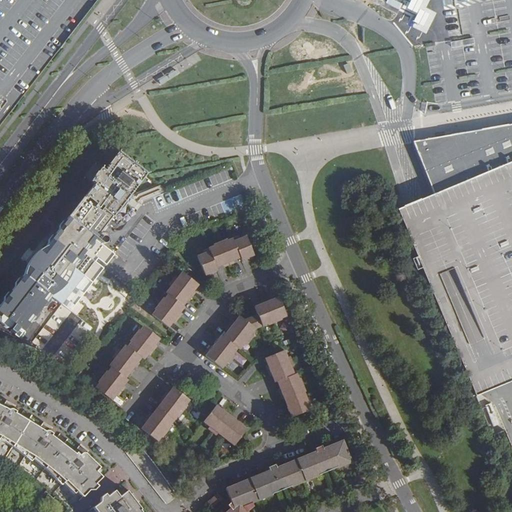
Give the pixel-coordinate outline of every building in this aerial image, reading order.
[(0,0),(0,123),(54,54),(56,53),(96,0),(0,0)] [(511,123),(412,141),(433,191),(423,195),(403,203),(396,207),(417,257),(412,259),(417,271),(422,269),(476,396),(511,380),(511,123)] [(100,240),(109,247),(111,246),(112,246),(113,244),(114,242),(113,241),(113,240),(110,238),(108,239),(104,236),(117,219),(118,220),(130,204),(134,199),(152,176),(154,174),(124,152),(108,174),(104,171),(95,182),(98,186),(72,219),(100,240)] [(78,267),(100,240),(72,219),(48,249),(45,251),(42,253),(39,255),(36,258),(32,263),(30,267),(29,270),(27,274),(26,278),(2,309),(0,310),(0,328),(6,333),(8,333),(10,331),(17,323),(27,331),(54,298),(57,296),(60,294),(63,291),(67,287),(72,279),(77,271),(78,267)] [(196,252),(203,272),(216,266),(214,263),(238,253),(239,256),(256,249),(252,240),(247,242),(243,232),(232,237),(230,234),(224,236),(222,234),(211,239),(212,241),(206,244),(207,248),(196,252)] [(92,256),(81,270),(88,275),(99,262),(92,256)] [(151,310),(168,324),(184,304),(181,300),(195,281),(178,268),(163,287),(166,290),(163,295),(160,292),(151,303),(154,306),(151,310)] [(219,330),(202,350),(219,365),(236,343),(240,345),(256,324),(265,320),(267,322),(280,317),(279,314),(284,311),(276,293),(252,303),(256,313),(246,317),(238,312),(222,332),(219,330)] [(94,383),(111,398),(127,378),(124,375),(141,354),(144,356),(159,337),(141,323),(137,327),(135,325),(126,336),(128,338),(125,342),(123,341),(107,362),(109,364),(105,369),(102,367),(94,378),(96,380),(94,383)] [(283,347),(263,355),(273,377),(276,376),(292,412),(311,403),(295,368),(293,369),(283,347)] [(171,385),(140,424),(157,438),(188,398),(171,385)] [(0,456),(23,471),(53,494),(70,510),(93,488),(96,491),(101,486),(99,482),(105,476),(100,472),(104,467),(85,452),(82,455),(68,444),(51,432),(24,414),(4,403),(0,401),(0,456)] [(216,401),(204,417),(234,440),(246,424),(216,401)] [(248,511),(255,506),(253,503),(354,462),(344,439),(325,447),(324,445),(317,448),(318,450),(278,467),(277,464),(269,468),(270,470),(228,487),(234,502),(230,505),(232,508),(227,511),(248,511)] [(146,511),(130,491),(124,495),(120,490),(112,496),(110,493),(103,497),(106,501),(96,507),(99,511),(146,511)] [(220,493),(210,502),(215,508),(226,499),(220,493)]
